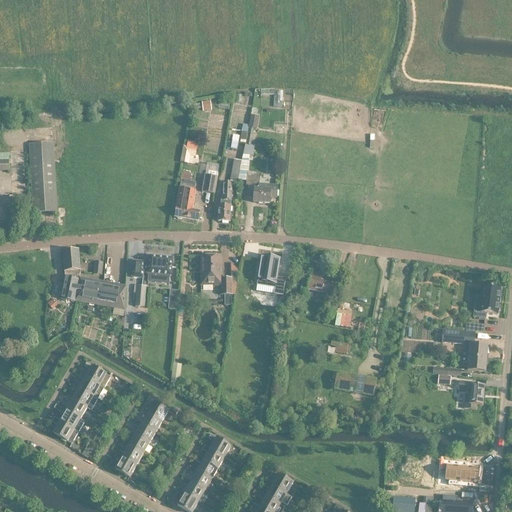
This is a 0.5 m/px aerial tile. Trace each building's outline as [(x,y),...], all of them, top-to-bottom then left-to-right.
[(248,127),(255,129),(257,117),(256,117),(257,113),(251,112),(248,127)] [(252,203),(261,204),(269,204),(269,198),(275,199),(276,186),(258,184),(259,173),(247,172),(249,157),(253,157),(253,146),(252,146),(253,136),(246,134),(244,144),(242,156),(241,161),(238,179),(238,181),(245,181),(245,186),(254,187),(252,203)] [(236,150),(238,137),(232,136),(230,149),(236,150)] [(28,145),(29,164),(32,214),(56,212),(52,143),(28,145)] [(195,149),(184,147),(182,163),(187,164),(189,156),(194,156),(195,149)] [(0,171),(8,171),(8,153),(0,153),(0,171)] [(238,179),(241,161),(233,160),(229,181),(237,183),(238,181),(238,179)] [(189,181),(191,173),(180,172),(179,179),(189,181)] [(213,194),(216,178),(204,176),(202,192),(213,194)] [(194,191),(194,189),(195,185),(186,183),(180,182),(179,189),(179,188),(176,207),(174,217),(176,218),(176,219),(177,219),(180,220),(180,219),(182,219),(197,221),(199,212),(191,210),(194,191)] [(223,183),(222,199),(222,204),(230,205),(230,197),(231,183),(223,183)] [(0,229),(14,229),(12,199),(0,199),(0,229)] [(217,222),(229,222),(230,205),(222,204),(220,204),(220,206),(218,206),(217,222)] [(63,272),(63,277),(59,299),(73,302),(73,301),(78,278),(79,273),(77,251),(61,252),(63,272)] [(133,262),(131,278),(142,279),(143,273),(147,273),(147,275),(170,277),(171,259),(148,257),(147,265),(143,264),(143,263),(133,262)] [(220,257),(200,257),(200,286),(220,286),(220,296),(224,296),(230,296),(230,295),(233,295),(236,279),(229,279),(220,279),(220,257)] [(273,295),(282,296),(285,279),(276,278),(279,261),(260,258),(256,286),(274,289),(273,295)] [(93,275),(101,276),(102,263),(94,262),(93,275)] [(303,296),(308,273),(303,272),(298,295),(303,296)] [(310,273),(306,290),(329,295),(332,280),(320,277),(320,276),(310,273)] [(78,278),(73,301),(113,309),(112,315),(122,317),(123,311),(125,287),(78,278)] [(134,307),(144,308),(146,287),(136,286),(134,307)] [(485,314),(497,315),(500,289),(482,287),(479,312),(473,311),(472,318),(485,319),(485,314)] [(332,318),(336,298),(328,296),(324,317),(332,318)] [(57,304),(54,300),(48,305),(52,309),(57,304)] [(465,323),(464,332),(482,334),(483,325),(465,323)] [(441,330),(440,343),(466,345),(467,338),(473,339),(473,333),(464,332),(441,330)] [(275,340),(267,338),(264,350),(272,351),(275,340)] [(336,348),(335,353),(345,354),(345,353),(348,353),(349,348),(347,347),(348,345),(336,343),(336,348)] [(459,357),(485,360),(486,347),(468,345),(467,353),(460,352),(459,357)] [(466,371),(484,372),(485,360),(459,357),(459,363),(466,364),(466,371)] [(84,379),(103,390),(109,378),(92,369),(93,367),(85,363),(82,368),(88,372),(85,378),(84,379)] [(333,390),(333,391),(373,398),(376,380),(336,373),(336,374),(339,374),(336,391),(333,390)] [(78,390),(92,398),(96,401),(103,390),(84,379),(85,378),(78,374),(75,379),(82,382),(78,389),(78,390)] [(449,386),(449,379),(437,378),(437,385),(449,386)] [(471,386),(471,383),(458,382),(457,390),(470,391),(469,397),(465,397),(463,409),(475,410),(475,406),(481,406),(483,387),(471,386)] [(71,401),(86,409),(90,412),(96,401),(92,398),(78,390),(78,389),(72,385),(69,390),(76,394),(72,400),(71,401)] [(80,419),(86,409),(71,401),(72,400),(65,396),(63,401),(69,405),(66,411),(65,412),(84,423),(84,422),(80,419)] [(167,412),(155,405),(156,404),(147,399),(140,410),(147,414),(146,415),(161,423),(167,412)] [(77,434),(84,423),(65,412),(66,411),(59,407),(56,413),(62,416),(59,422),(58,423),(77,434)] [(140,410),(134,421),(140,425),(140,426),(154,434),(161,423),(146,415),(147,414),(140,410)] [(174,418),(176,414),(169,410),(167,414),(174,418)] [(50,423),(56,427),(52,435),(71,446),(77,434),(58,423),(59,422),(53,418),(50,423)] [(138,429),(134,436),(133,438),(148,445),(154,434),(140,426),(140,425),(134,421),(132,426),(138,429)] [(141,457),(148,445),(133,438),(134,436),(128,432),(125,437),(131,441),(128,447),(127,448),(141,457)] [(208,451),(223,459),(229,448),(221,444),(216,441),(217,440),(209,435),(207,440),(213,443),(209,450),(208,451)] [(125,452),(121,458),(121,459),(135,468),(141,457),(127,448),(128,447),(121,443),(119,448),(125,452)] [(217,470),(223,459),(208,451),(209,450),(203,447),(200,451),(207,454),(203,461),(202,462),(217,470)] [(114,471),(129,479),(135,468),(121,459),(121,458),(115,454),(112,459),(119,462),(114,471)] [(196,473),(210,481),(217,470),(202,462),(203,461),(196,458),(194,462),(200,466),(196,472),(196,473)] [(439,461),(438,472),(447,473),(446,481),(444,481),(444,482),(448,482),(447,486),(467,488),(467,484),(477,485),(477,484),(476,484),(477,469),(478,470),(478,469),(469,468),(469,464),(439,461)] [(204,493),(210,481),(196,473),(196,472),(190,469),(188,473),(194,477),(190,484),(189,485),(204,493)] [(276,479),(272,486),(271,488),(285,495),(293,481),(287,477),(285,480),(279,477),(280,476),(272,471),(269,475),(276,479)] [(198,503),(204,493),(189,485),(190,484),(184,480),(181,485),(187,488),(184,495),(183,495),(198,503)] [(285,495),(271,488),(272,486),(265,482),(262,486),(269,490),(266,497),(265,498),(279,506),(280,504),(286,507),(291,499),(285,495)] [(149,487),(146,493),(153,497),(156,492),(153,490),(149,487)] [(192,511),(198,503),(183,495),(184,495),(177,491),(173,499),(179,503),(177,507),(185,511),(192,511)] [(266,497),(259,493),(257,497),(263,501),(259,508),(258,510),(262,511),(281,511),(284,509),(279,506),(265,498),(266,497)] [(442,496),(440,511),(470,511),(471,504),(456,503),(457,497),(442,496)] [(413,511),(414,499),(392,498),(391,511),(413,511)]
